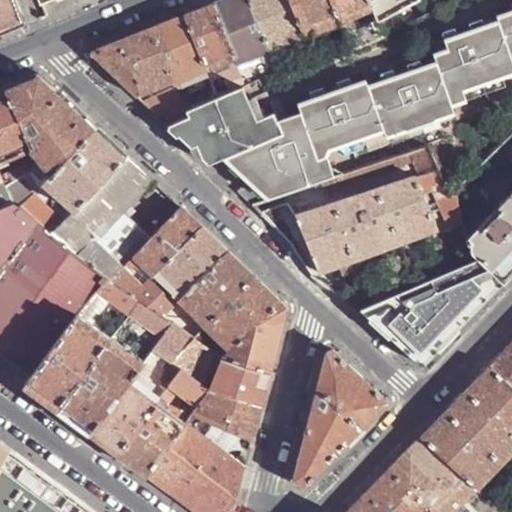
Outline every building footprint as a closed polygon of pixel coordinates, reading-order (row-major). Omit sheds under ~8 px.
[(0,0),(0,35),(9,32),(25,25),(15,0),(0,0)] [(223,0),(213,4),(235,59),(237,65),(270,52),(249,0),(223,0)] [(249,0),(270,52),(283,46),(305,37),(289,0),(249,0)] [(289,0),(305,37),(340,23),(330,0),(289,0)] [(330,0),(340,23),(354,17),(373,9),(370,1),(369,0),(330,0)] [(373,0),(370,1),(373,9),(379,22),(378,22),(403,9),(408,6),(419,0),(418,0),(373,0)] [(199,10),(185,16),(206,71),(235,59),(213,4),(199,10)] [(321,183),(334,179),(327,159),(332,157),(334,152),(388,134),(390,140),(459,117),(456,109),(472,104),(468,95),(508,81),(511,79),(511,15),(502,19),(504,23),(489,28),(487,21),(475,25),(477,32),(450,41),(453,51),(440,55),(442,64),(428,68),(426,62),(413,66),(415,73),(374,86),(372,81),(359,85),(357,78),(343,83),(345,90),(304,104),(307,112),(277,123),(281,134),(222,159),(251,183),(271,200),(321,183)] [(168,23),(152,29),(173,83),(174,85),(207,72),(206,71),(185,16),(168,23)] [(357,24),(354,17),(340,23),(342,30),(357,24)] [(350,48),(383,34),(382,33),(378,22),(379,22),(360,30),(357,24),(342,30),(347,40),(348,45),(350,48)] [(342,30),(340,23),(305,37),(314,60),(343,47),(341,43),(347,40),(342,30)] [(134,37),(119,43),(139,96),(154,90),(161,88),(173,83),(152,29),(134,37)] [(138,98),(139,96),(119,43),(93,53),(92,54),(93,56),(116,78),(138,98)] [(287,55),(283,46),(270,52),(273,61),(287,55)] [(273,61),(270,52),(237,65),(245,85),(277,72),(273,61)] [(217,97),(245,85),(237,65),(235,59),(206,71),(207,72),(213,88),(217,97)] [(22,80),(5,87),(30,147),(32,147),(51,172),(96,127),(39,73),(22,80)] [(468,95),(472,104),(511,91),(508,81),(468,95)] [(168,126),(188,118),(187,117),(185,111),(178,94),(174,85),(173,83),(161,88),(162,93),(157,95),(154,90),(139,96),(138,98),(153,112),(168,126)] [(277,123),(261,85),(187,117),(188,118),(168,126),(190,147),(210,166),(211,164),(222,159),(281,134),(277,123)] [(0,159),(28,148),(30,147),(5,87),(0,88),(0,159)] [(217,97),(213,88),(190,97),(187,90),(178,94),(185,111),(217,98),(217,97)] [(110,140),(96,127),(51,172),(43,180),(45,182),(61,197),(74,209),(125,155),(110,140)] [(463,221),(468,243),(511,197),(511,133),(457,190),(463,221)] [(321,183),(325,193),(401,167),(400,166),(414,161),(419,174),(420,174),(440,167),(431,146),(334,179),(321,183)] [(12,203),(15,209),(21,204),(34,193),(45,182),(43,180),(51,172),(32,147),(30,147),(28,148),(32,159),(35,168),(4,184),(12,203)] [(138,166),(125,155),(74,209),(63,220),(50,233),(52,235),(78,255),(121,210),(151,179),(138,166)] [(35,168),(32,159),(25,162),(24,161),(7,168),(7,170),(0,173),(0,174),(3,183),(4,184),(35,168)] [(442,198),(450,195),(440,167),(420,174),(425,185),(433,182),(442,198)] [(356,259),(439,228),(415,176),(295,215),(320,273),(343,264),(356,259)] [(0,183),(0,208),(12,203),(4,184),(3,183),(0,183)] [(463,221),(457,190),(450,195),(442,198),(449,224),(463,221)] [(21,204),(50,233),(63,220),(51,208),(34,193),(21,204)] [(476,257),(502,283),(511,271),(511,197),(468,243),(472,259),(476,257)] [(0,352),(31,375),(77,314),(82,307),(95,290),(105,276),(78,255),(52,235),(50,233),(21,204),(15,209),(12,203),(0,208),(0,352)] [(181,206),(150,238),(133,256),(152,274),(159,267),(201,226),(190,215),(181,206)] [(121,210),(78,255),(105,276),(110,280),(123,266),(127,262),(133,256),(150,238),(136,224),(121,210)] [(186,292),(227,250),(212,236),(201,226),(159,267),(186,292)] [(227,250),(186,292),(179,299),(205,324),(253,275),(238,260),(227,250)] [(360,308),(422,365),(469,316),(502,283),(476,257),(472,259),(393,294),(360,308)] [(359,267),(356,259),(343,264),(347,272),(359,267)] [(131,266),(127,262),(123,266),(127,270),(131,266)] [(131,295),(141,285),(127,270),(123,266),(110,280),(131,295)] [(393,294),(382,271),(341,290),(360,308),(393,294)] [(253,275),(205,324),(223,342),(230,348),(279,299),(263,284),(253,275)] [(105,276),(95,290),(128,314),(139,300),(131,295),(110,280),(105,276)] [(139,300),(162,316),(175,302),(152,281),(149,279),(148,278),(141,285),(131,295),(139,300)] [(205,324),(179,299),(175,302),(162,316),(172,323),(163,336),(154,348),(163,355),(168,358),(170,360),(193,337),(205,324)] [(270,372),(286,306),(279,299),(230,348),(226,352),(222,357),(270,372)] [(139,300),(128,314),(137,320),(142,323),(151,329),(163,336),(172,323),(162,316),(139,300)] [(58,408),(111,337),(77,314),(31,375),(26,384),(58,408)] [(123,331),(127,325),(123,321),(118,327),(123,331)] [(163,336),(151,329),(141,341),(153,349),(154,348),(163,336)] [(75,420),(89,431),(128,380),(143,361),(111,337),(58,408),(75,420)] [(193,337),(170,360),(206,387),(222,357),(193,337)] [(226,352),(230,348),(223,342),(219,346),(226,352)] [(511,344),(491,366),(511,386),(511,344)] [(152,368),(163,355),(154,348),(153,349),(143,361),(152,368)] [(344,445),(387,401),(333,350),(328,352),(311,416),(295,480),(305,487),(344,445)] [(267,385),(270,372),(222,357),(206,387),(207,388),(262,404),(267,385)] [(162,381),(167,384),(180,367),(170,360),(168,358),(163,366),(167,369),(160,379),(162,381)] [(511,386),(491,366),(422,437),(466,477),(480,489),(511,455),(511,386)] [(180,367),(167,384),(173,388),(178,393),(195,405),(207,388),(206,387),(180,367)] [(106,444),(118,452),(156,401),(128,380),(89,431),(106,444)] [(167,384),(165,388),(156,401),(167,409),(178,393),(173,388),(167,384)] [(207,388),(195,405),(191,412),(202,416),(253,438),(258,418),(262,404),(207,388)] [(135,465),(147,474),(184,422),(167,409),(156,401),(118,452),(135,465)] [(228,511),(237,503),(246,467),(184,422),(147,474),(166,488),(199,511),(228,511)] [(393,468),(367,495),(386,511),(431,511),(466,477),(422,437),(393,468)] [(0,465),(8,452),(0,445),(0,465)] [(8,452),(0,465),(0,511),(90,511),(69,496),(72,493),(54,479),(51,483),(45,478),(8,452)] [(504,511),(497,505),(495,503),(488,496),(480,489),(466,477),(431,511),(504,511)] [(507,491),(500,484),(488,496),(495,503),(507,491)] [(355,506),(350,511),(386,511),(367,495),(355,506)] [(507,511),(511,507),(511,504),(505,498),(497,505),(504,511),(507,511)]
